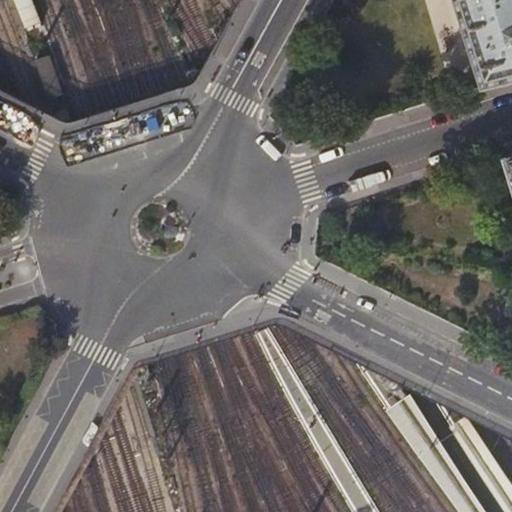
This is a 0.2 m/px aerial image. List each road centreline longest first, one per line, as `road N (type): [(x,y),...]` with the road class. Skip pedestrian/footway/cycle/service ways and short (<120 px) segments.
road 1 (secondary): [(511,388),(233,240)]
road 2 (residential): [(228,200),(511,117)]
road 3 (secondary): [(11,511),(126,289)]
road 4 (secondary): [(289,0),(197,166)]
road 5 (secondary): [(126,289),(147,298),(192,293),(225,262),(233,240)]
